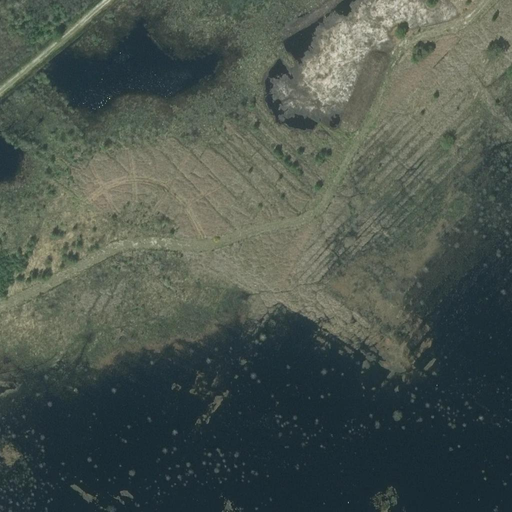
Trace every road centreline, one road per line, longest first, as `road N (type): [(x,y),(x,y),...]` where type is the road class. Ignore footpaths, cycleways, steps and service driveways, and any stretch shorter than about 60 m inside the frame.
road 1 (track): [(0,305),(125,244),(188,248),(317,210),(406,47),(460,26),(482,0)]
road 2 (track): [(0,91),(110,0)]
